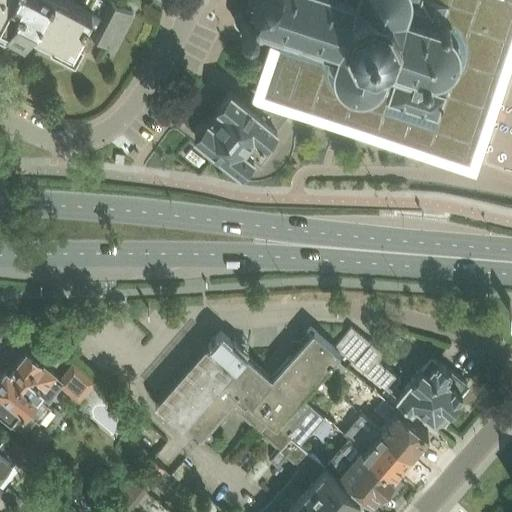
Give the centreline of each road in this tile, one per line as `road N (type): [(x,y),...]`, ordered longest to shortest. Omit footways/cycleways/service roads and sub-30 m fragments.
road 1 (primary): [(305,245),(244,223),(0,202)]
road 2 (primary): [(0,252),(241,255),(305,245)]
road 3 (residential): [(194,0),(156,76),(121,121),(92,138),(59,140),(0,116)]
road 4 (primary): [(511,260),(305,245)]
road 5 (residential): [(422,511),(511,411)]
